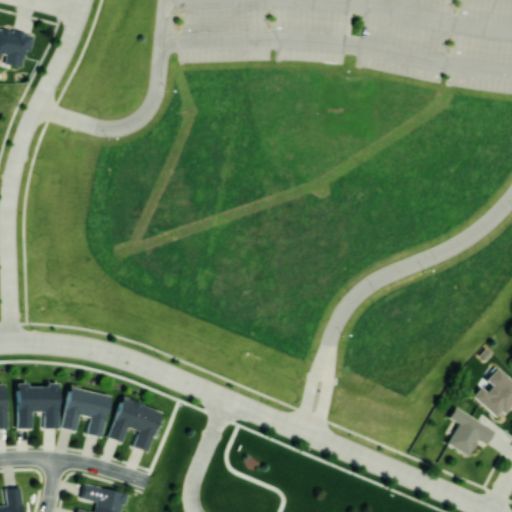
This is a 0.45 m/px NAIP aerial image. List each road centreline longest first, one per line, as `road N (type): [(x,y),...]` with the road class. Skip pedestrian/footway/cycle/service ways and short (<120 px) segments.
road 1 (residential): [(51,80),(11,188),(14,341)]
road 2 (residential): [(195,385),(395,470)]
road 3 (residential): [(14,341),(94,349),(195,385)]
road 4 (residential): [(0,459),(56,458),(145,480)]
